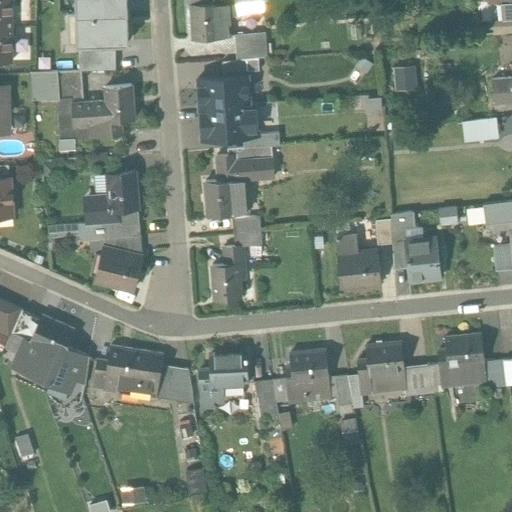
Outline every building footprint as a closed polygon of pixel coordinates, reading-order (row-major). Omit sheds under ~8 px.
[(11,0),(0,0),(0,61),(11,61),(11,0)] [(75,0),(75,13),(127,13),(127,0),(75,0)] [(209,0),(210,5),(191,6),(194,38),(227,36),(224,4),(250,2),(249,0),(209,0)] [(511,0),(492,0),(494,21),(511,18),(511,0)] [(127,13),(75,13),(67,13),(68,30),(76,30),(76,43),(79,43),(115,42),(128,41),(127,13)] [(511,18),(494,21),(495,33),(511,31),(511,18)] [(264,34),(232,36),(234,60),(258,58),(266,58),(264,34)] [(437,39),(427,40),(429,55),(439,54),(437,39)] [(115,42),(79,43),(79,70),(116,69),(115,42)] [(234,60),(222,61),(223,76),(247,75),(247,71),(259,70),(258,58),(234,60)] [(372,64),(363,58),(356,68),(365,74),(372,64)] [(427,61),(397,62),(398,84),(428,83),(427,61)] [(79,70),(31,71),(31,82),(48,82),(48,98),(80,97),(79,70)] [(511,74),(494,77),(497,101),(511,99),(511,74)] [(223,76),(197,78),(199,106),(249,103),(247,75),(223,76)] [(106,100),(73,103),(74,127),(87,127),(89,137),(123,134),(122,119),(135,118),(131,85),(105,87),(106,100)] [(379,98),(361,99),(362,114),(380,113),(379,98)] [(249,103),(199,106),(201,138),(243,135),(257,134),(257,133),(255,102),(249,103)] [(497,115),(486,116),(488,134),(499,133),(497,115)] [(278,132),(257,133),(257,134),(243,135),(243,146),(271,145),(279,145),(278,132)] [(271,145),(240,147),(241,159),(272,156),(271,145)] [(228,154),(216,155),(218,181),(205,182),(208,215),(247,212),(244,179),(273,176),(272,156),(241,159),(240,147),(227,148),(228,154)] [(57,161),(43,162),(44,178),(52,177),(57,169),(57,161)] [(7,164),(0,164),(0,177),(8,176),(7,164)] [(134,171),(107,174),(109,192),(89,194),(86,198),(88,223),(107,222),(106,210),(137,207),(134,171)] [(8,176),(0,177),(0,208),(14,208),(12,188),(9,188),(8,176)] [(511,200),(483,203),(486,226),(511,222),(511,200)] [(446,222),(468,221),(467,203),(445,204),(446,222)] [(137,207),(106,210),(107,222),(108,237),(140,235),(137,207)] [(258,216),(232,219),(234,232),(260,230),(258,216)] [(391,217),(374,219),(376,243),(392,242),(391,217)] [(260,230),(234,232),(235,249),(242,248),(261,247),(260,230)] [(108,237),(101,238),(102,251),(110,250),(141,258),(140,235),(108,237)] [(435,237),(403,241),(406,267),(408,281),(440,277),(435,237)] [(403,241),(392,242),(394,269),(406,267),(403,241)] [(509,245),(495,246),(498,269),(511,268),(509,245)] [(235,249),(223,250),(224,264),(238,263),(239,279),(244,279),(242,248),(235,249)] [(110,250),(102,251),(95,282),(134,291),(141,258),(110,250)] [(377,250),(337,254),(340,285),(380,281),(377,250)] [(224,264),(212,265),(214,298),(240,296),(239,279),(238,263),(224,264)] [(22,309),(0,298),(0,328),(11,334),(22,309)] [(11,334),(4,349),(18,355),(19,356),(27,339),(31,341),(41,318),(22,309),(11,334)] [(75,330),(43,315),(41,318),(31,341),(27,339),(19,356),(18,355),(13,366),(70,392),(75,381),(65,377),(76,351),(67,346),(75,330)] [(481,334),(446,338),(447,350),(438,351),(442,386),(486,381),(484,361),(481,334)] [(402,343),(367,347),(369,361),(358,363),(362,391),(380,388),(378,375),(406,371),(402,343)] [(146,354),(139,352),(111,348),(109,360),(106,376),(141,382),(146,354)] [(325,350),(291,354),(292,370),(296,402),(331,397),(329,379),(325,350)] [(89,357),(76,351),(65,377),(75,381),(86,386),(89,357)] [(162,356),(146,354),(141,382),(106,376),(104,387),(155,396),(161,362),(162,356)] [(246,356),(210,357),(210,363),(211,386),(244,385),(248,384),(246,356)] [(92,385),(104,387),(106,376),(109,360),(97,358),(92,385)] [(504,359),(484,361),(486,381),(492,381),(493,388),(508,386),(508,385),(504,359)] [(188,366),(161,362),(155,396),(193,402),(188,366)] [(210,363),(199,363),(201,407),(215,407),(214,396),(245,395),(244,385),(211,386),(210,363)] [(286,370),(287,381),(273,382),(277,404),(296,402),(292,370),(286,370)] [(348,377),(336,378),(339,396),(340,406),(353,405),(348,377)] [(273,378),(254,380),(257,421),(279,419),(277,404),(273,382),(273,378)] [(336,378),(329,379),(331,397),(339,396),(336,378)] [(26,432),(15,436),(22,458),(33,454),(26,432)] [(142,486),(125,487),(126,503),(143,501),(142,486)] [(106,494),(93,497),(97,511),(108,511),(110,511),(106,494)]
